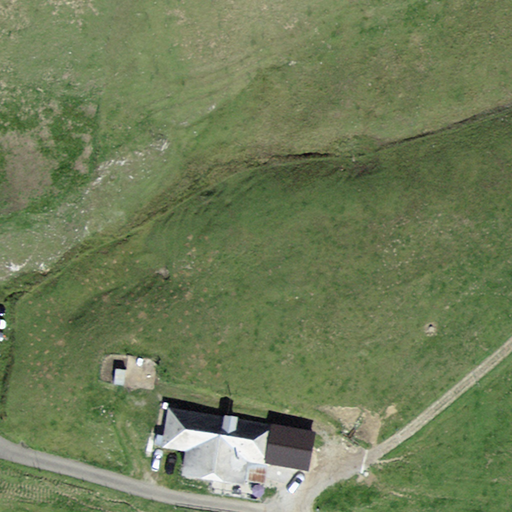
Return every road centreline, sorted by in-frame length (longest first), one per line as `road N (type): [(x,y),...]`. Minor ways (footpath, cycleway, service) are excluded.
road 1 (track): [(511,338),(379,449),(313,482),(294,511)]
road 2 (track): [(0,447),(258,511)]
